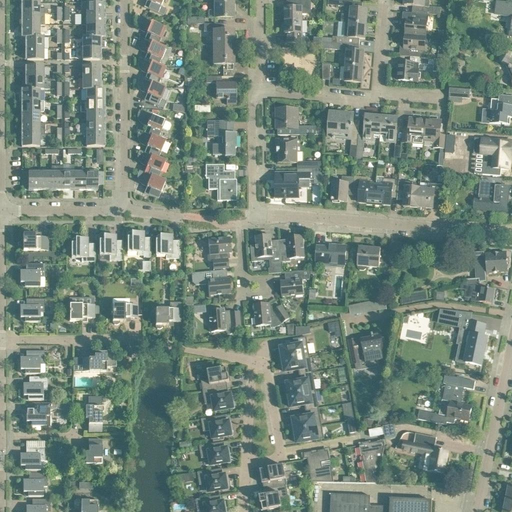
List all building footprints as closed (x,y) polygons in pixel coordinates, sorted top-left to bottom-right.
[(147,0),(144,8),(163,16),(166,9),(161,7),(163,0),(147,0)] [(311,0),(287,0),(287,5),(289,5),(289,8),(285,8),(285,21),(302,21),(302,14),(311,14),(311,0)] [(342,1),(328,0),(328,6),(351,8),(351,9),(347,8),(346,16),(342,15),(341,23),(350,23),(366,25),(368,10),(362,10),(363,3),(353,2),(342,1)] [(404,0),(404,6),(417,7),(416,14),(425,15),(441,16),(442,8),(429,7),(429,0),(404,0)] [(511,2),(496,1),(489,0),(480,0),(478,12),(494,15),(511,17),(511,22),(511,28),(511,27),(511,2)] [(39,9),(39,3),(21,3),(21,10),(23,10),(23,15),(39,15),(39,14),(45,15),(48,15),(48,9),(39,9)] [(104,10),(104,3),(81,3),(81,15),(86,15),(103,15),(103,10),(104,10)] [(233,19),(233,4),(215,4),(215,11),(209,11),(209,19),(233,19)] [(425,21),(425,15),(416,14),(403,13),(402,27),(402,28),(406,28),(406,35),(426,37),(427,22),(425,21)] [(45,26),(45,15),(39,14),(39,15),(23,15),(23,19),(21,19),(21,26),(39,26),(45,26)] [(103,19),(103,15),(86,15),(81,15),(81,26),(86,26),(104,26),(104,19),(103,19)] [(139,18),(138,21),(138,23),(138,25),(139,27),(140,29),(142,30),(147,32),(144,40),(158,46),(165,29),(139,18)] [(303,43),(302,21),(285,21),(285,34),(290,34),(290,37),(288,37),(288,43),(303,43)] [(365,40),(366,25),(350,23),(349,32),(345,31),(345,38),(333,37),(333,39),(322,38),(322,43),(359,46),(360,39),(365,40)] [(220,25),(204,25),(204,32),(214,32),(214,45),(233,45),(233,30),(220,31),(220,25)] [(39,38),(39,37),(39,26),(21,26),(21,33),(23,33),(23,38),(27,38),(39,38)] [(104,33),(104,26),(86,26),(86,37),(86,38),(103,38),(103,33),(104,33)] [(424,51),(426,37),(406,35),(405,42),(401,42),(400,57),(411,58),(422,58),(422,51),(424,51)] [(494,35),(493,43),(508,45),(509,37),(494,35)] [(43,37),(39,37),(39,38),(27,38),(27,42),(25,42),(25,49),(43,49),(43,37)] [(103,42),(103,38),(86,38),(86,37),(82,37),(82,49),(101,49),(104,49),(104,42),(103,42)] [(158,46),(144,40),(139,38),(138,41),(138,43),(138,45),(139,47),(140,49),(142,50),(147,52),(144,60),(164,68),(165,64),(166,62),(169,59),(170,55),(171,52),(171,49),(165,49),(158,46)] [(359,52),(359,46),(322,43),(322,49),(341,51),(347,51),(346,67),(363,68),(364,52),(359,52)] [(234,78),(233,45),(214,45),(214,65),(223,65),(223,78),(234,78)] [(43,61),(43,49),(25,49),(25,56),(27,56),(27,61),(43,61)] [(100,56),(101,49),(82,49),(82,61),(99,61),(99,56),(100,56)] [(511,53),(511,54),(508,52),(502,55),(501,60),(503,63),(507,65),(509,64),(511,70),(511,53)] [(165,69),(164,68),(144,60),(139,58),(138,61),(138,63),(138,65),(139,67),(140,69),(142,70),(147,72),(144,80),(158,86),(165,69)] [(444,73),(445,63),(445,60),(422,58),(411,58),(410,64),(399,63),(398,81),(418,82),(419,65),(434,66),(433,72),(444,73)] [(331,65),(322,65),(323,80),(330,81),(331,65)] [(27,67),(27,72),(25,72),(25,79),(43,79),(43,67),(27,67)] [(99,72),(99,67),(82,67),(82,79),(101,79),(101,72),(99,72)] [(362,84),(363,68),(346,67),(345,82),(362,84)] [(158,86),(144,80),(139,78),(138,81),(138,83),(138,85),(139,87),(140,89),(142,90),(147,92),(144,101),(163,109),(166,102),(161,100),(165,89),(158,86)] [(221,78),(211,78),(206,78),(206,83),(216,83),(217,99),(227,99),(227,106),(236,106),(236,84),(221,84),(221,78)] [(43,85),(43,79),(25,79),(25,86),(27,86),(27,90),(40,90),(39,90),(50,90),(50,85),(43,85)] [(101,86),(101,79),(82,79),(82,90),(86,90),(99,90),(99,86),(101,86)] [(451,87),(450,97),(470,99),(471,89),(451,87)] [(40,101),(39,90),(40,90),(27,90),(23,90),(23,94),(21,94),(21,101),(40,101)] [(103,90),(99,90),(86,90),(86,101),(105,101),(105,94),(103,94),(103,90)] [(511,96),(506,96),(499,96),(499,101),(492,100),(491,110),(483,110),(482,123),(508,125),(508,118),(511,118),(511,96)] [(44,101),(40,101),(21,101),(21,108),(23,108),(23,113),(40,113),(44,113),(44,101)] [(105,101),(86,101),(81,101),(81,113),(86,113),(103,113),(103,108),(105,108),(105,101)] [(278,136),(317,136),(320,136),(320,131),(317,131),(317,127),(299,127),(299,109),(276,109),(276,130),(278,130),(278,136)] [(158,139),(162,129),(167,131),(170,130),(171,127),(170,124),(165,122),(139,111),(138,114),(138,116),(138,118),(139,120),(140,122),(142,123),(147,125),(144,133),(158,139)] [(40,124),(40,113),(23,113),(23,117),(21,117),(21,124),(40,124)] [(103,117),(103,113),(86,113),(86,124),(104,124),(104,117),(103,117)] [(330,113),(329,123),(328,138),(351,140),(351,146),(349,146),(348,159),(356,159),(358,143),(360,121),(354,121),(354,115),(330,113)] [(380,134),(382,117),(366,116),(364,141),(373,142),(373,133),(380,134)] [(398,119),(382,117),(380,134),(381,134),(380,142),(396,144),(398,119)] [(424,146),(424,143),(426,121),(410,120),(409,130),(403,129),(402,146),(413,147),(413,145),(424,146)] [(442,122),(426,121),(424,143),(434,144),(433,148),(440,149),(439,166),(444,167),(446,144),(446,136),(441,135),(442,122)] [(233,122),(223,122),(207,122),(207,139),(214,139),(214,137),(224,137),(224,145),(213,145),(213,155),(224,155),(224,157),(234,157),(234,148),(236,148),(236,133),(232,133),(232,130),(233,130),(233,122)] [(45,124),(40,124),(21,124),(21,131),(23,131),(23,136),(45,136),(45,124)] [(104,131),(104,124),(86,124),(86,136),(103,136),(103,131),(104,131)] [(165,142),(158,139),(144,133),(139,131),(138,134),(138,136),(138,138),(139,140),(140,142),(142,143),(147,145),(144,153),(158,159),(165,142)] [(45,141),(45,136),(23,136),(23,140),(21,140),(21,147),(40,147),(40,141),(45,141)] [(103,140),(103,136),(86,136),(86,147),(104,147),(104,140),(103,140)] [(456,137),(446,136),(446,144),(455,145),(456,137)] [(297,140),(286,140),(276,140),(276,149),(278,149),(278,164),(298,164),(298,163),(297,153),(297,140)] [(510,160),(510,156),(510,152),(511,152),(511,145),(495,144),(496,141),(486,140),(485,155),(494,156),(493,169),(509,170),(510,160),(511,160),(510,160)] [(165,162),(158,159),(144,153),(139,151),(138,154),(138,156),(138,158),(139,160),(140,162),(142,163),(147,165),(144,173),(158,179),(165,162)] [(74,190),(74,173),(74,166),(63,166),(63,167),(63,173),(63,191),(70,191),(70,190),(74,190)] [(235,181),(235,172),(224,172),(224,166),(206,166),(206,179),(208,179),(208,190),(222,190),(222,202),(236,202),(236,192),(235,192),(235,186),(232,186),(232,181),(235,181)] [(63,191),(63,173),(63,167),(51,167),(51,173),(51,190),(56,190),(56,191),(63,191)] [(305,183),(305,181),(315,181),(315,178),(323,178),(323,170),(298,170),(298,174),(289,174),(289,180),(276,181),(276,199),(299,198),(295,198),(295,189),(299,189),(299,187),(302,187),(305,183)] [(165,182),(158,179),(144,173),(139,171),(138,174),(138,176),(138,178),(139,180),(140,182),(142,183),(147,185),(144,194),(158,200),(165,182)] [(40,191),(40,173),(28,173),(22,173),(22,186),(28,186),(28,190),(33,190),(33,191),(40,191)] [(51,190),(51,173),(40,173),(40,191),(47,191),(47,190),(51,190)] [(86,191),(86,173),(74,173),(74,190),(79,190),(79,191),(86,191)] [(104,186),(104,173),(97,173),(86,173),(86,191),(93,191),(93,190),(97,190),(97,186),(104,186)] [(348,191),(354,191),(355,178),(342,177),(341,184),(333,183),(332,201),(347,203),(348,191)] [(375,204),(376,186),(369,185),(370,178),(355,177),(355,178),(354,191),(360,192),(359,203),(375,204)] [(503,179),(493,179),(481,178),(479,200),(475,199),(475,209),(507,212),(509,187),(500,187),(501,180),(503,180),(503,179)] [(397,195),(398,182),(398,181),(384,179),(383,187),(376,186),(375,204),(391,205),(392,194),(397,195)] [(418,209),(420,189),(412,188),(412,183),(398,182),(397,195),(397,201),(398,193),(405,194),(403,207),(418,209)] [(441,199),(442,189),(442,185),(420,184),(420,189),(418,209),(419,209),(419,208),(433,209),(434,198),(441,199)] [(38,238),(38,235),(30,235),(30,233),(29,231),(27,231),(25,232),(23,233),(23,235),(23,251),(48,251),(48,238),(38,238)] [(131,232),(131,233),(130,233),(129,234),(128,235),(128,236),(127,237),(127,252),(137,252),(137,257),(143,257),(143,259),(151,259),(150,238),(144,239),(144,232),(131,232)] [(103,235),(103,236),(102,236),(101,237),(100,238),(99,239),(99,240),(99,255),(109,255),(109,262),(123,262),(122,242),(116,242),(116,235),(103,235)] [(160,235),(160,236),(158,236),(157,237),(156,238),(156,239),(155,240),(156,255),(166,255),(166,260),(179,260),(179,242),(172,242),(172,235),(160,235)] [(271,236),(256,237),(257,246),(251,246),(252,263),(262,262),(261,261),(270,260),(271,269),(269,269),(269,275),(282,274),(281,263),(280,245),(272,246),(271,236)] [(288,244),(280,245),(281,263),(290,262),(290,260),(305,258),(303,237),(288,238),(288,244)] [(75,238),(75,239),(74,239),(73,240),(72,241),(72,242),(71,243),(71,258),(81,258),(81,263),(95,263),(94,245),(88,245),(88,238),(75,238)] [(208,240),(209,250),(209,255),(208,256),(208,260),(210,262),(212,262),(213,270),(228,269),(228,260),(227,260),(227,254),(231,253),(230,238),(208,240)] [(317,247),(316,257),(316,264),(323,264),(345,266),(346,257),(346,247),(334,246),(333,248),(317,247)] [(379,268),(381,250),(368,249),(368,251),(359,251),(360,248),(359,248),(358,258),(358,266),(358,267),(358,268),(360,271),(364,271),(366,269),(366,267),(379,268)] [(410,257),(419,258),(420,249),(410,248),(410,257)] [(484,256),(484,251),(483,251),(484,252),(468,254),(468,257),(465,257),(465,258),(476,257),(477,279),(479,279),(480,283),(486,282),(486,283),(486,273),(487,273),(487,274),(508,272),(507,253),(485,255),(485,256),(484,256)] [(393,276),(394,262),(385,261),(384,275),(393,276)] [(26,265),(26,271),(20,271),(20,284),(21,284),(21,285),(21,286),(22,287),(23,288),(25,288),(40,288),(40,278),(44,278),(44,265),(26,265)] [(229,279),(227,279),(222,280),(221,271),(203,273),(192,274),(192,283),(196,286),(208,285),(209,296),(231,294),(229,279)] [(311,271),(290,273),(291,281),(281,282),(282,297),(304,295),(303,281),(310,280),(311,271)] [(475,287),(472,301),(493,305),(496,290),(475,287)] [(437,293),(437,301),(445,301),(445,294),(437,293)] [(26,300),(26,306),(20,306),(20,319),(21,320),(21,321),(22,322),(23,323),(25,323),(40,323),(40,313),(44,313),(44,300),(26,300)] [(170,309),(155,309),(155,326),(156,328),(157,329),(159,330),(161,329),(162,328),(163,326),(173,326),(173,323),(180,323),(180,303),(170,303),(170,309)] [(254,305),(255,315),(256,327),(271,326),(272,328),(274,328),(276,327),(279,326),(281,325),(290,319),(281,306),(274,311),(269,304),(254,305)] [(138,305),(112,305),(112,322),(113,324),(114,325),(116,326),(118,325),(119,324),(120,322),(127,322),(127,319),(137,319),(138,305)] [(94,319),(94,315),(99,315),(99,306),(69,306),(69,322),(84,322),(84,319),(94,319)] [(210,311),(211,321),(212,333),(226,332),(227,334),(228,335),(230,335),(232,334),(233,333),(233,331),(233,328),(241,328),(240,313),(231,313),(231,314),(225,314),(225,310),(210,311)] [(456,324),(458,312),(444,311),(441,321),(456,324)] [(339,321),(329,323),(330,332),(341,330),(339,321)] [(464,321),(462,328),(468,330),(467,335),(465,344),(463,344),(460,361),(471,364),(481,366),(483,357),(480,356),(482,351),(484,351),(487,338),(483,338),(485,326),(464,321)] [(306,328),(296,329),(296,337),(311,335),(309,328),(306,328)] [(355,340),(349,341),(351,351),(353,365),(360,363),(359,357),(365,356),(367,368),(379,366),(378,361),(384,360),(381,349),(383,349),(382,345),(385,344),(384,338),(381,338),(380,333),(372,335),(372,338),(362,340),(362,341),(356,343),(355,340)] [(279,353),(280,361),(310,356),(307,338),(294,340),(295,346),(280,348),(281,352),(279,353)] [(26,352),(26,358),(20,359),(20,371),(21,371),(21,372),(21,373),(22,374),(23,375),(25,375),(40,375),(40,365),(44,365),(44,352),(26,352)] [(82,359),(73,359),(73,372),(82,372),(101,372),(106,372),(106,367),(107,367),(117,367),(117,353),(107,353),(107,352),(97,352),(97,356),(92,356),(92,359),(82,359)] [(313,374),(310,356),(280,361),(282,369),(284,369),(285,373),(299,371),(300,376),(313,374)] [(201,381),(203,393),(228,389),(227,383),(229,383),(228,375),(229,375),(228,368),(208,372),(209,380),(201,381)] [(316,391),(313,374),(300,376),(301,381),(287,384),(287,388),(285,388),(286,396),(316,391)] [(445,376),(443,385),(454,387),(452,393),(445,391),(442,406),(440,415),(420,411),(418,420),(447,426),(447,425),(446,425),(447,423),(454,424),(455,419),(469,422),(472,407),(461,405),(464,389),(474,391),(475,382),(466,380),(445,376)] [(29,378),(29,385),(23,385),(23,397),(24,397),(24,398),(24,399),(25,400),(26,401),(28,401),(43,401),(43,391),(47,391),(47,378),(29,378)] [(229,395),(228,389),(203,393),(205,405),(213,404),(215,412),(235,409),(234,400),(232,401),(231,395),(229,395)] [(319,409),(316,391),(286,396),(288,405),(290,404),(291,408),(305,406),(306,411),(319,409)] [(119,392),(119,400),(127,400),(128,392),(119,392)] [(88,408),(85,408),(85,422),(88,422),(88,433),(102,433),(102,413),(103,412),(104,410),(103,407),(102,406),(102,398),(88,398),(88,408)] [(32,404),(32,410),(26,410),(26,423),(27,423),(27,424),(27,425),(28,426),(29,427),(31,427),(46,427),(50,427),(50,411),(56,410),(56,404),(32,404)] [(322,427),(319,409),(306,411),(307,417),(293,419),(293,423),(291,424),(292,432),(322,427)] [(346,423),(348,422),(354,421),(352,409),(344,410),(346,423)] [(213,439),(233,436),(232,427),(230,428),(229,422),(227,422),(226,416),(201,420),(203,432),(211,431),(213,439)] [(356,433),(354,421),(348,422),(350,434),(356,433)] [(324,439),(322,427),(292,432),(294,440),(296,440),(297,444),(324,439)] [(434,449),(437,438),(416,434),(413,445),(404,443),(402,450),(427,456),(424,470),(430,471),(444,474),(448,452),(434,449)] [(103,461),(102,460),(102,441),(88,441),(88,451),(85,451),(85,466),(96,466),(98,467),(100,468),(102,467),(103,466),(104,463),(103,461)] [(363,462),(367,484),(377,484),(385,445),(384,442),(378,443),(370,444),(370,442),(362,444),(362,445),(360,446),(362,456),(364,456),(365,462),(363,462)] [(227,449),(225,449),(224,443),(200,447),(202,459),(210,458),(211,466),(231,463),(230,454),(228,455),(227,449)] [(26,448),(26,455),(20,455),(20,467),(21,467),(21,469),(21,470),(22,471),(23,471),(25,471),(40,471),(40,461),(44,461),(44,448),(26,448)] [(308,460),(312,483),(334,483),(331,467),(322,468),(321,463),(330,462),(329,452),(326,452),(326,450),(318,452),(318,453),(313,454),(312,453),(304,454),(304,459),(304,460),(308,460)] [(284,466),(273,468),(274,469),(269,470),(268,469),(261,470),(262,472),(260,472),(262,484),(263,484),(264,490),(286,486),(287,486),(284,466)] [(226,481),(225,475),(223,476),(222,469),(198,474),(200,486),(208,484),(209,493),(229,489),(228,481),(226,481)] [(47,487),(47,474),(29,474),(29,481),(23,481),(23,493),(24,493),(24,495),(24,496),(25,497),(26,497),(28,497),(43,497),(43,487),(47,487)] [(288,498),(286,486),(264,490),(261,490),(262,496),(260,497),(262,504),(260,504),(261,511),(282,508),(280,499),(288,498)] [(431,511),(432,501),(422,501),(390,500),(389,507),(370,506),(371,497),(331,495),(330,511),(431,511)] [(224,508),(223,497),(221,497),(220,496),(196,500),(197,511),(201,511),(206,511),(205,511),(226,511),(226,508),(224,508)] [(26,511),(50,511),(50,500),(32,500),(32,507),(26,507),(26,511)] [(92,502),(81,502),(80,511),(97,511),(97,507),(99,506),(99,504),(99,502),(97,500),(95,500),(93,500),(92,502)] [(511,511),(511,501),(506,501),(503,511),(511,511)]
